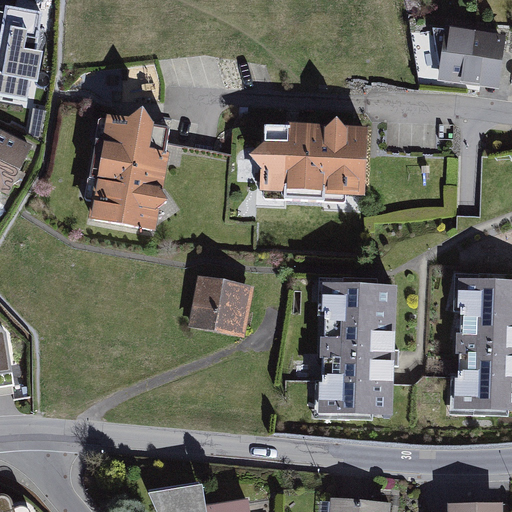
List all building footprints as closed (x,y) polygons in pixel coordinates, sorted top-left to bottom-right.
[(43,8),(8,1),(0,43),(0,89),(27,95),(31,73),(38,74),(43,45),(37,43),(43,8)] [(505,43),(433,36),(440,72),(439,87),(499,94),(505,43)] [(130,117),(107,113),(101,146),(97,146),(91,177),(96,177),(89,220),(156,231),(160,207),(169,198),(163,190),(173,125),(154,122),(142,103),(130,117)] [(47,111),(33,108),(29,135),(42,142),(47,111)] [(326,125),(265,122),(264,139),(249,153),(262,167),(261,190),(285,192),(284,198),(322,200),(322,193),(363,195),(367,128),(348,127),(336,115),(326,125)] [(34,143),(0,126),(0,188),(10,193),(34,143)] [(255,284),(199,274),(190,325),(245,335),(255,284)] [(511,276),(459,275),(454,409),(511,411),(511,276)] [(399,282),(322,279),(317,412),(394,415),(399,282)] [(0,318),(0,384),(16,383),(7,325),(0,318)] [(202,480),(148,488),(159,511),(250,511),(248,495),(206,502),(202,480)] [(0,511),(31,511),(29,504),(27,500),(22,500),(14,503),(11,493),(7,488),(1,488),(0,488),(0,511)] [(391,511),(392,499),(331,494),(329,511),(391,511)] [(450,508),(428,509),(427,511),(503,511),(503,498),(449,499),(450,508)]
